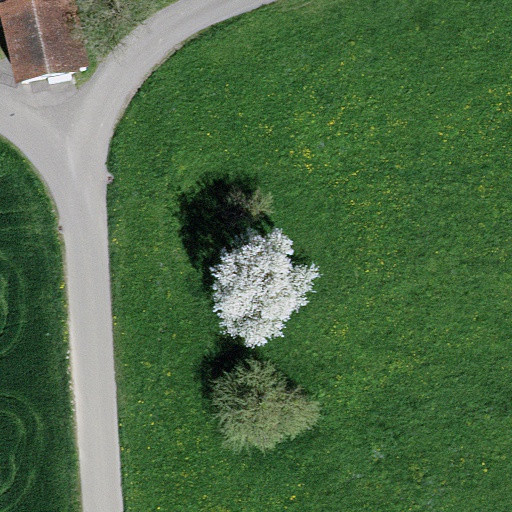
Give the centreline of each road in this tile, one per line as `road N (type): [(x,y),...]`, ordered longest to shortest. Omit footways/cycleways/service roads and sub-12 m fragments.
road 1 (unclassified): [(105,511),(71,160)]
road 2 (unclassified): [(71,160),(122,69),(236,0)]
